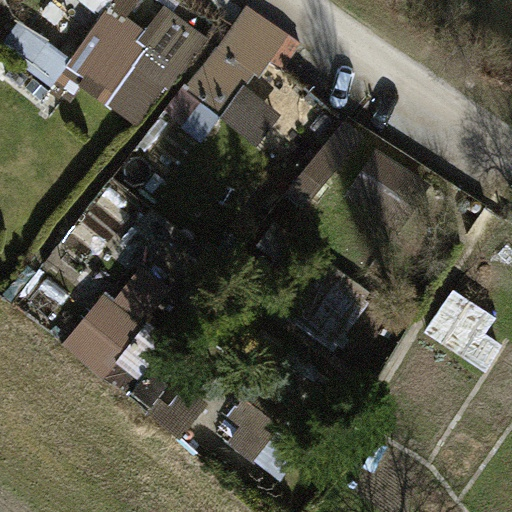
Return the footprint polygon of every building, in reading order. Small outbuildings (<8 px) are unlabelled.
[(209,137),(222,116),(266,143),(288,106),(265,92),(301,33),(250,1),(178,118),(209,137)] [(210,33),(172,7),(156,30),(116,3),(71,70),(150,123),(210,33)] [(369,128),(334,187),(410,233),(446,174),(369,128)] [(124,377),(168,274),(140,262),(125,298),(99,287),(70,354),(124,377)] [(413,398),(471,418),(507,311),(449,292),(413,398)] [(256,394),(228,439),(263,461),(291,416),(256,394)]
